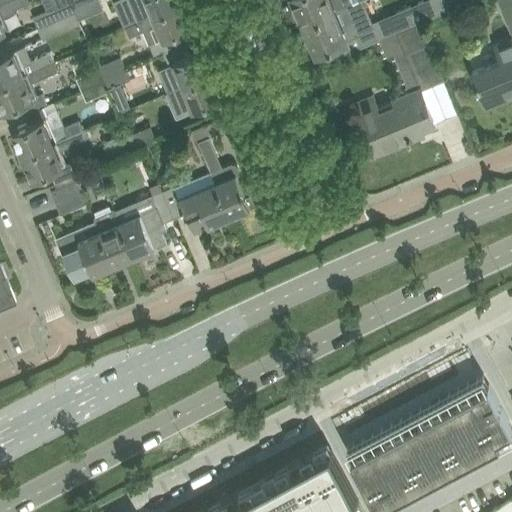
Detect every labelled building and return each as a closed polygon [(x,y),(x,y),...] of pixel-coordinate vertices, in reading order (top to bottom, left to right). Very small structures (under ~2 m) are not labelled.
[(0,30),(10,27),(5,15),(16,10),(15,8),(31,1),(30,0),(7,0),(0,3),(0,30)] [(39,27),(77,11),(74,6),(71,0),(69,0),(34,15),(39,27)] [(103,7),(100,0),(87,0),(74,6),(77,11),(79,17),(103,7)] [(189,12),(184,0),(128,25),(131,34),(145,28),(151,42),(195,24),(193,20),(195,19),(191,11),(189,12)] [(139,20),(184,0),(130,0),(135,11),(139,20)] [(297,0),(306,21),(341,7),(355,1),(356,0),(297,0)] [(367,30),(366,30),(371,42),(380,38),(398,30),(422,21),(468,0),(421,0),(397,11),(400,16),(378,25),(367,30)] [(367,30),(355,1),(341,7),(306,21),(318,50),(332,44),(333,44),(367,30)] [(511,2),(502,7),(511,30),(511,2)] [(81,23),(79,17),(77,11),(39,27),(43,39),(81,23)] [(422,21),(398,30),(406,49),(422,87),(445,78),(422,21)] [(406,49),(398,30),(380,38),(387,56),(387,57),(395,54),(411,92),(422,87),(406,49)] [(511,36),(496,43),(502,58),(472,70),(474,75),(486,106),(506,98),(503,91),(511,87),(511,36)] [(0,83),(56,60),(52,51),(34,59),(28,45),(0,56),(0,83)] [(193,53),(160,67),(169,90),(215,71),(210,60),(212,59),(208,51),(206,51),(205,48),(193,53)] [(99,66),(101,68),(104,77),(126,67),(122,56),(99,66)] [(38,95),(32,80),(59,69),(56,60),(0,83),(0,95),(5,108),(11,106),(12,108),(20,105),(19,103),(38,95)] [(131,78),(126,67),(104,77),(105,79),(109,87),(131,78)] [(105,79),(104,77),(101,68),(79,78),(83,88),(105,79)] [(215,71),(169,90),(179,113),(224,94),(223,90),(225,90),(221,81),(219,82),(215,71)] [(110,90),(109,87),(105,79),(83,88),(88,99),(110,90)] [(437,126),(434,118),(422,87),(411,92),(394,99),(389,101),(380,104),(376,95),(363,100),(363,99),(357,101),(377,150),(409,137),(410,138),(413,137),(410,130),(422,126),(424,131),(437,126)] [(15,130),(25,153),(58,139),(48,116),(29,124),(28,122),(19,125),(20,128),(15,130)] [(194,128),(199,139),(211,134),(226,128),(221,116),(200,125),(194,128)] [(65,126),(69,135),(85,128),(81,119),(65,126)] [(156,136),(151,125),(128,134),(133,146),(156,136)] [(67,163),(61,148),(88,137),(85,128),(69,135),(58,139),(25,153),(34,176),(40,174),(40,176),(49,173),(48,171),(51,169),(57,182),(78,173),(73,161),(67,163)] [(127,131),(104,141),(111,156),(133,147),(127,131)] [(233,162),(224,166),(210,136),(211,136),(211,134),(199,139),(212,171),(212,170),(217,180),(231,215),(252,206),(250,202),(254,200),(254,201),(256,200),(255,199),(254,200),(252,194),(253,194),(252,193),(251,193),(251,194),(248,196),(238,172),(242,171),(239,164),(236,162),(233,162)] [(84,190),(80,178),(78,173),(57,182),(59,187),(52,190),(57,201),(84,190)] [(217,180),(179,196),(186,213),(187,216),(189,215),(195,228),(209,222),(209,224),(231,215),(217,180)] [(186,213),(175,186),(175,185),(164,190),(176,217),(186,213)] [(89,202),(84,190),(57,201),(62,213),(89,202)] [(176,217),(164,190),(153,195),(157,205),(159,205),(166,221),(176,217)] [(169,228),(166,221),(159,205),(157,205),(121,221),(136,255),(157,246),(156,244),(160,242),(161,245),(169,241),(165,230),(169,228)] [(136,255),(121,221),(116,209),(96,217),(97,220),(115,264),(136,255)] [(115,264),(97,220),(87,224),(91,234),(80,238),(78,234),(61,241),(76,276),(93,269),(95,273),(115,264)] [(0,303),(16,296),(9,278),(13,277),(6,260),(2,262),(0,257),(0,303)] [(511,424),(490,383),(353,456),(374,496),(380,493),(385,503),(511,435),(511,424)] [(322,511),(328,509),(329,511),(335,511),(359,499),(332,448),(213,511),(322,511)]
